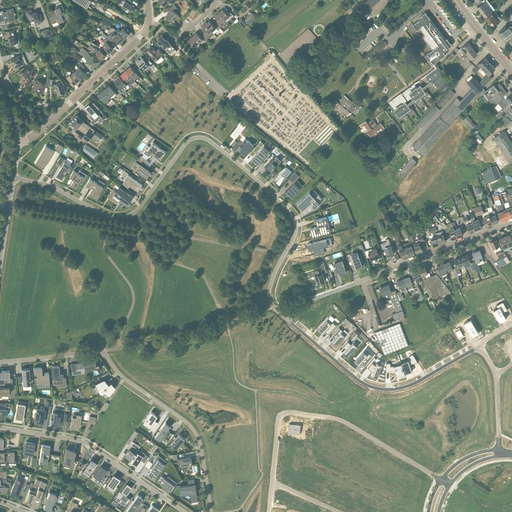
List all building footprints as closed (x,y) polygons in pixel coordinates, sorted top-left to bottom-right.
[(73,0),(87,8),(91,1),(90,0),(73,0)] [(131,12),(135,6),(129,3),(130,0),(121,0),(125,1),(122,7),(131,12)] [(367,0),(357,9),(359,11),(362,8),(366,12),(379,0),(388,0),(389,1),(390,0),(367,0)] [(481,0),(475,4),(477,7),(481,12),(488,6),(484,1),(483,2),(481,0)] [(65,10),(62,5),(57,7),(57,8),(55,9),(56,10),(48,13),(52,24),(52,23),(57,21),(58,23),(64,21),(64,19),(70,17),(67,10),(65,10)] [(171,21),(178,15),(173,10),(176,7),(174,5),(168,10),(170,12),(166,16),(171,21)] [(488,6),(481,12),(485,17),(490,13),(492,11),(488,6)] [(1,24),(2,29),(7,28),(6,21),(13,19),(13,21),(16,20),(15,16),(16,14),(14,13),(13,8),(0,11),(0,22),(0,24),(1,24)] [(32,13),(32,10),(32,9),(25,11),(27,18),(30,17),(31,21),(34,20),(35,24),(43,22),(41,14),(38,15),(37,12),(32,13)] [(223,9),(218,13),(225,20),(229,16),(231,18),(233,16),(229,11),(227,13),(223,9)] [(490,13),(485,17),(492,26),(501,19),(494,10),(492,11),(490,13)] [(225,20),(218,13),(214,16),(218,21),(216,23),(220,28),(223,25),(221,24),(225,20)] [(431,71),(432,72),(437,68),(440,71),(441,71),(438,66),(439,65),(436,62),(445,55),(443,52),(444,51),(445,51),(448,49),(448,48),(452,45),(447,39),(446,40),(425,13),(422,15),(422,14),(421,15),(421,16),(418,18),(420,20),(418,22),(418,21),(412,25),(416,30),(419,28),(427,38),(424,39),(432,50),(425,56),(432,65),(432,64),(435,68),(431,71)] [(244,20),(247,24),(252,20),(250,17),(249,16),(244,20)] [(220,28),(216,23),(213,25),(210,21),(207,23),(206,22),(204,23),(212,32),(216,28),(218,30),(220,28)] [(208,35),(212,32),(204,23),(203,25),(204,26),(201,28),(205,32),(203,35),(207,40),(210,37),(208,35)] [(509,35),(511,32),(511,23),(500,33),(504,38),(507,36),(508,36),(509,35)] [(50,30),(49,28),(42,30),(44,38),(48,36),(49,40),(54,38),(51,30),(50,30)] [(116,30),(124,39),(129,34),(123,28),(121,30),(120,29),(119,29),(118,28),(116,30)] [(124,39),(116,30),(115,29),(113,31),(110,34),(108,37),(113,42),(115,40),(119,43),(124,39)] [(8,31),(10,40),(5,41),(6,45),(13,44),(13,43),(17,42),(14,30),(8,31)] [(207,40),(203,35),(200,37),(196,32),(192,36),(199,43),(203,40),(205,42),(207,40)] [(166,40),(164,37),(163,36),(157,42),(160,46),(161,45),(164,48),(163,49),(171,58),(178,52),(171,44),(166,39),(166,40)] [(199,43),(192,36),(188,40),(192,44),(190,46),(194,51),(196,49),(195,47),(199,43)] [(110,52),(111,51),(111,50),(113,49),(110,45),(113,42),(108,37),(105,39),(103,41),(105,43),(102,46),(109,53),(109,52),(110,52)] [(365,58),(369,62),(387,45),(383,41),(365,58)] [(459,49),(464,55),(473,48),(468,42),(459,49)] [(98,51),(94,48),(90,45),(88,48),(90,49),(96,53),(102,59),(106,55),(100,49),(98,51)] [(156,51),(152,46),(146,51),(156,62),(162,57),(161,56),(164,53),(159,48),(156,51)] [(450,59),(455,54),(454,54),(458,50),(456,48),(448,57),(450,59)] [(473,48),(464,55),(468,61),(477,54),(473,48)] [(88,53),(87,53),(86,55),(95,65),(100,61),(94,54),(92,56),(88,53)] [(20,67),(27,64),(23,54),(11,59),(14,68),(19,66),(20,67)] [(95,65),(86,55),(85,56),(84,57),(87,61),(85,62),(91,69),(95,65)] [(145,60),(142,57),(141,56),(135,61),(144,70),(149,66),(150,67),(154,64),(147,57),(145,60)] [(483,69),(490,63),(485,57),(477,64),(472,71),(475,73),(478,70),(480,72),(483,69)] [(74,71),(81,79),(86,74),(83,71),(86,68),(83,64),(81,63),(78,66),(79,67),(74,71)] [(490,63),(483,69),(487,73),(483,77),(484,78),(479,83),(473,77),(467,82),(472,88),(460,101),(457,97),(413,146),(422,155),(462,110),(468,104),(477,93),(478,94),(483,88),(483,87),(492,78),(489,74),(495,68),(490,63)] [(130,66),(126,70),(134,80),(139,75),(136,72),(130,66)] [(26,86),(32,81),(30,78),(34,76),(30,70),(32,69),(30,67),(19,74),(25,82),(23,82),(26,86)] [(428,84),(422,88),(423,89),(424,88),(429,85),(433,90),(438,87),(441,91),(448,86),(445,82),(448,80),(443,74),(442,75),(440,71),(437,68),(432,72),(426,76),(428,80),(426,81),(428,84)] [(134,80),(126,70),(121,75),(127,81),(126,82),(127,84),(133,90),(137,85),(134,82),(134,80)] [(81,79),(74,71),(70,75),(70,74),(66,78),(71,82),(74,80),(77,83),(77,82),(77,81),(78,80),(78,81),(81,79)] [(127,84),(126,82),(120,76),(114,81),(124,91),(126,88),(124,86),(127,84)] [(49,87),(49,79),(50,78),(48,78),(45,83),(37,79),(33,89),(42,93),(45,85),(49,87)] [(58,95),(65,93),(62,82),(54,85),(58,95)] [(483,88),(478,94),(480,96),(484,93),(489,99),(491,97),(495,103),(495,102),(497,104),(502,99),(505,95),(507,93),(500,83),(495,87),(494,85),(486,91),(483,88)] [(423,89),(422,88),(420,85),(417,88),(416,86),(411,90),(412,91),(409,94),(411,98),(410,98),(412,101),(407,104),(408,105),(409,105),(414,101),(416,99),(417,101),(420,99),(419,98),(421,96),(422,97),(425,95),(424,94),(425,93),(425,92),(426,91),(424,88),(423,89)] [(109,86),(104,90),(110,97),(113,100),(118,95),(115,92),(109,86)] [(411,90),(410,88),(401,95),(400,94),(391,100),(397,108),(394,110),(396,114),(395,115),(398,118),(399,117),(401,116),(402,117),(405,116),(403,114),(406,112),(407,114),(410,112),(408,110),(410,109),(411,108),(409,105),(408,105),(407,104),(405,102),(410,98),(411,98),(409,94),(412,91),(411,90)] [(445,102),(453,92),(450,89),(418,124),(421,127),(444,102),(445,102)] [(110,97),(104,90),(99,95),(107,104),(110,101),(108,99),(110,97)] [(511,92),(509,90),(507,93),(505,95),(507,97),(500,103),(498,104),(499,105),(496,108),(489,115),(491,117),(498,110),(497,109),(502,105),(507,101),(509,103),(511,100),(511,92)] [(352,102),(344,95),(340,100),(339,99),(337,101),(336,101),(333,104),(338,108),(337,110),(341,113),(342,112),(347,116),(350,113),(351,114),(355,109),(354,108),(358,103),(354,100),(352,102)] [(153,101),(149,97),(144,102),(148,106),(153,101)] [(102,111),(94,102),(90,105),(89,104),(85,108),(89,113),(87,115),(92,121),(90,123),(93,125),(101,117),(98,114),(102,111)] [(505,126),(511,121),(511,119),(511,105),(510,107),(507,112),(500,121),(505,126)] [(88,130),(83,137),(88,141),(92,136),(99,141),(102,137),(94,131),(95,130),(83,121),(77,115),(69,122),(75,129),(81,124),(83,125),(82,125),(88,130)] [(468,124),(471,121),(472,120),(467,116),(463,119),(468,124)] [(377,125),(375,123),(376,123),(373,119),(367,123),(366,121),(360,125),(362,128),(363,127),(365,130),(367,129),(368,132),(367,132),(371,137),(376,134),(375,132),(377,131),(378,132),(381,130),(382,130),(385,128),(380,123),(377,125)] [(493,139),(506,158),(509,163),(511,160),(511,142),(505,131),(493,139)] [(484,140),(478,134),(475,136),(481,142),(484,140)] [(241,149),(239,150),(245,155),(254,145),(248,140),(243,136),(239,141),(244,145),(241,148),(241,149)] [(153,142),(147,150),(155,156),(156,155),(159,158),(158,158),(160,159),(166,152),(153,142)] [(256,153),(262,145),(259,142),(252,150),(256,153)] [(60,153),(64,147),(58,144),(54,150),(60,153)] [(94,158),(98,153),(86,144),(82,150),(94,158)] [(54,151),(46,146),(35,163),(44,168),(54,151)] [(261,148),(251,160),(257,165),(266,154),(261,148)] [(148,161),(141,156),(138,160),(145,165),(148,161)] [(69,171),(72,166),(65,162),(66,160),(60,157),(57,163),(62,166),(56,176),(62,179),(67,170),(69,171)] [(264,171),(268,175),(277,165),(281,161),(277,157),(273,161),(273,162),(272,162),(270,164),(266,168),(265,167),(265,168),(266,169),(264,171)] [(413,157),(400,171),(404,176),(418,161),(413,157)] [(147,178),(151,173),(151,172),(136,162),(134,164),(138,167),(135,170),(147,178)] [(273,180),(279,185),(291,172),(286,166),(278,173),(279,174),(273,180)] [(491,168),(482,174),(486,183),(495,180),(491,168)] [(71,185),(77,188),(80,183),(82,184),(88,175),(80,170),(78,173),(74,171),(70,177),(74,180),(71,185)] [(295,172),(289,179),(293,183),(299,176),(295,172)] [(125,181),(123,184),(128,188),(130,185),(138,190),(142,185),(128,174),(124,180),(125,181)] [(103,186),(90,178),(86,186),(91,189),(92,187),(93,188),(89,194),(96,198),(103,186)] [(295,183),(285,192),(291,198),(300,188),(295,183)] [(127,203),(132,197),(119,188),(114,194),(127,203)] [(310,192),(297,204),(303,210),(309,204),(314,209),(320,204),(319,203),(323,198),(314,189),(310,192)] [(498,195),(506,219),(511,216),(511,212),(510,208),(509,208),(505,209),(501,197),(500,194),(498,195)] [(506,219),(498,195),(493,196),(495,201),(494,201),(498,212),(498,213),(500,221),(506,219)] [(489,215),(493,224),(498,222),(494,210),(489,212),(489,215)] [(471,219),(475,230),(482,228),(479,219),(475,221),(472,213),(469,214),(471,219)] [(493,224),(489,215),(483,217),(486,226),(493,224)] [(330,231),(327,217),(316,220),(314,220),(315,225),(313,226),(313,228),(310,229),(312,236),(330,231)] [(475,230),(471,219),(469,220),(467,217),(464,218),(469,232),(475,230)] [(452,239),(457,237),(451,223),(449,224),(449,223),(447,224),(446,225),(443,221),(440,223),(445,229),(447,228),(449,231),(452,239)] [(451,223),(457,237),(463,235),(460,227),(456,229),(454,222),(451,223)] [(433,246),(440,244),(437,236),(435,232),(433,228),(431,228),(428,230),(430,234),(432,233),(434,237),(430,238),(433,246)] [(410,235),(413,244),(416,252),(422,250),(419,240),(415,241),(413,234),(410,235)] [(437,236),(440,244),(446,241),(443,234),(442,234),(437,236)] [(404,244),(408,255),(415,253),(412,244),(413,244),(410,235),(407,236),(409,242),(404,244),(404,243),(404,244)] [(509,246),(505,236),(499,238),(500,239),(497,241),(500,246),(502,249),(509,246)] [(388,256),(394,254),(388,238),(386,239),(386,241),(381,244),(382,248),(384,247),(388,256)] [(500,246),(497,241),(496,238),(489,241),(493,249),(500,258),(496,260),(496,261),(494,263),(499,270),(502,268),(501,267),(510,260),(504,252),(502,252),(501,250),(501,249),(502,249),(500,246)] [(310,249),(314,248),(316,255),(322,253),(320,246),(328,244),(327,239),(309,244),(310,249)] [(402,258),(408,255),(404,244),(404,243),(401,244),(400,244),(399,241),(396,242),(402,258)] [(380,257),(376,248),(372,250),(373,251),(368,253),(368,254),(369,254),(372,262),(377,260),(377,259),(380,257)] [(473,262),(476,270),(478,274),(481,272),(479,267),(477,262),(483,260),(479,250),(472,253),(476,261),(473,262)] [(358,253),(357,252),(351,254),(353,261),(352,261),(354,265),(355,264),(356,268),(363,266),(362,264),(364,264),(360,253),(358,253)] [(461,257),(464,264),(470,262),(467,254),(461,257)] [(455,268),(457,274),(460,273),(459,269),(465,267),(464,264),(461,257),(455,259),(458,267),(455,268)] [(340,274),(347,272),(343,259),(334,262),(328,265),(331,272),(338,270),(340,274)] [(326,272),(323,261),(319,263),(322,269),(316,271),(313,272),(314,276),(315,275),(317,283),(322,282),(322,281),(324,280),(322,273),(326,271),(326,272)] [(457,274),(455,268),(452,269),(449,261),(443,263),(447,273),(453,271),(455,277),(458,276),(457,274)] [(447,273),(443,263),(437,266),(440,272),(441,274),(438,276),(445,285),(447,284),(445,281),(446,281),(442,275),(447,273)] [(418,267),(423,280),(426,278),(425,275),(428,273),(425,265),(418,267)] [(412,270),(415,277),(416,282),(420,281),(421,283),(424,282),(423,280),(418,267),(412,270)] [(403,279),(407,289),(410,288),(410,289),(413,288),(410,279),(415,277),(412,270),(408,271),(410,276),(403,279)] [(423,280),(424,282),(424,284),(432,300),(443,295),(450,293),(445,285),(438,276),(437,274),(426,278),(423,280)] [(396,293),(399,301),(399,302),(404,300),(401,292),(407,290),(407,289),(403,279),(397,281),(401,291),(396,293)] [(399,301),(396,293),(395,290),(391,292),(389,284),(380,288),(383,295),(388,293),(396,313),(392,314),(394,320),(398,318),(400,322),(405,320),(404,316),(405,316),(399,302),(399,301)] [(443,323),(443,322),(441,318),(435,321),(437,324),(438,327),(443,323)] [(324,323),(316,334),(320,338),(322,335),(326,338),(331,332),(327,329),(329,327),(324,323)] [(400,323),(376,332),(384,355),(408,346),(400,323)] [(333,335),(329,340),(332,343),(330,346),(334,350),(343,339),(339,336),(337,338),(333,335)] [(346,345),(341,351),(345,354),(342,357),(347,360),(356,350),(351,346),(349,348),(346,345)] [(411,359),(401,362),(405,374),(412,372),(410,364),(413,363),(414,364),(417,362),(413,354),(409,356),(411,359)] [(361,355),(352,365),(357,369),(359,366),(363,369),(367,364),(364,360),(365,359),(361,355)] [(77,371),(96,368),(95,360),(87,361),(87,363),(76,364),(77,371)] [(397,377),(405,375),(401,363),(394,366),(390,365),(391,362),(387,362),(386,372),(390,372),(390,370),(395,371),(397,377)] [(59,374),(58,366),(52,366),(53,384),(63,383),(62,374),(59,374)] [(374,369),(370,366),(365,371),(371,376),(370,380),(375,382),(380,369),(375,367),(374,369)] [(33,368),(34,374),(37,374),(37,378),(34,378),(35,384),(43,383),(43,382),(45,381),(45,386),(50,386),(48,372),(44,373),(44,374),(42,374),(41,367),(33,368)] [(23,385),(31,385),(29,368),(21,369),(23,385)] [(9,379),(8,370),(0,371),(0,383),(13,383),(12,378),(9,379)] [(102,391),(108,384),(104,379),(95,384),(99,393),(102,391)] [(110,382),(108,384),(102,391),(109,396),(115,388),(110,382)] [(9,394),(9,387),(0,387),(0,398),(1,399),(1,398),(2,398),(8,398),(8,394),(9,394)] [(103,413),(109,404),(105,401),(99,411),(103,413)] [(23,414),(29,415),(30,408),(24,407),(25,405),(17,403),(15,418),(22,420),(23,414)] [(42,423),(45,410),(37,409),(35,422),(42,423)] [(62,413),(63,410),(59,409),(58,412),(53,411),(52,416),(51,419),(52,419),(51,424),(55,425),(55,426),(58,426),(58,425),(59,425),(61,413),(62,413)] [(158,423),(154,421),(157,416),(151,412),(144,423),(147,425),(149,422),(155,426),(158,423)] [(79,425),(81,415),(77,415),(76,418),(72,417),(70,427),(78,428),(78,424),(79,425)] [(166,422),(155,437),(160,441),(171,425),(166,422)] [(300,425),(288,424),(287,433),(299,434),(300,425)] [(138,433),(135,430),(129,439),(132,441),(138,433)] [(177,448),(185,439),(179,434),(171,443),(177,448)] [(8,444),(9,439),(0,437),(0,447),(10,448),(10,447),(8,447),(9,444),(14,445),(8,444)] [(134,442),(132,441),(133,441),(128,448),(130,449),(126,455),(132,459),(137,452),(139,449),(132,444),(134,442)] [(32,455),(33,446),(32,445),(32,443),(26,442),(25,446),(24,446),(23,452),(24,453),(32,455)] [(47,465),(49,450),(48,450),(48,446),(42,445),(42,444),(39,464),(47,465)] [(149,452),(149,453),(152,455),(158,446),(155,444),(149,452)] [(73,465),(74,462),(72,461),(74,450),(66,449),(64,464),(72,466),(72,465),(73,465)] [(14,460),(14,452),(0,452),(0,460),(0,461),(0,463),(8,463),(8,460),(14,460)] [(137,452),(132,459),(130,462),(137,466),(143,457),(146,458),(149,453),(149,452),(145,458),(137,452)] [(190,468),(189,466),(192,465),(191,457),(179,459),(180,467),(184,466),(186,471),(190,468)] [(154,466),(148,474),(155,479),(165,464),(156,458),(152,465),(154,466)] [(97,463),(91,459),(88,464),(86,463),(84,464),(85,465),(86,466),(85,467),(82,472),(88,476),(97,463)] [(106,471),(106,472),(107,471),(109,472),(109,471),(101,466),(101,465),(93,476),(100,480),(106,471)] [(6,480),(6,471),(0,470),(0,490),(6,492),(8,487),(9,487),(11,482),(6,480)] [(120,479),(113,474),(106,485),(113,489),(120,479)] [(26,492),(29,484),(26,483),(27,480),(17,476),(10,494),(18,497),(20,490),(26,492)] [(162,476),(158,481),(164,485),(165,484),(172,489),(171,490),(171,489),(171,490),(176,483),(168,477),(166,479),(162,476)] [(191,502),(198,501),(195,483),(194,478),(188,480),(188,484),(179,486),(180,495),(190,493),(191,502)] [(40,500),(46,483),(36,479),(35,483),(39,485),(37,493),(30,490),(26,500),(31,503),(32,501),(33,501),(34,497),(40,500)] [(420,494),(421,490),(426,491),(426,484),(419,484),(419,482),(414,481),(413,492),(418,493),(420,494)] [(128,504),(133,498),(127,494),(132,487),(127,484),(120,493),(120,492),(117,496),(117,497),(115,500),(119,503),(121,500),(128,504)] [(54,504),(57,496),(56,495),(49,492),(43,507),(50,510),(50,509),(52,505),(51,504),(52,503),(54,504)] [(420,494),(418,493),(410,492),(408,501),(417,503),(417,499),(421,500),(423,494),(420,494)] [(138,506),(137,506),(140,501),(142,498),(138,495),(125,511),(130,511),(131,511),(132,511),(135,509),(138,511),(144,511),(148,507),(148,506),(141,502),(138,506)] [(461,511),(463,511),(465,499),(459,498),(459,500),(452,499),(451,505),(457,506),(456,510),(461,511)] [(78,511),(80,509),(81,506),(80,506),(79,508),(76,507),(78,503),(73,501),(74,499),(68,511),(69,511),(78,511)] [(421,503),(417,503),(408,501),(407,511),(412,511),(414,511),(415,509),(420,509),(421,503)]
